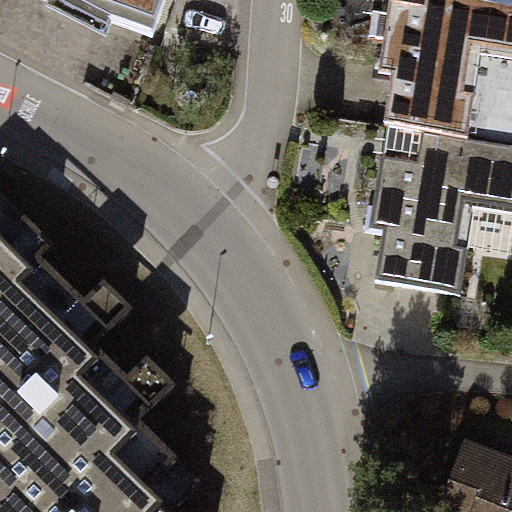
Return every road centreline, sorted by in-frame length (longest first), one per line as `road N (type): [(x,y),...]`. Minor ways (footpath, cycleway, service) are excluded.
road 1 (residential): [(216,242),(127,166),(0,100)]
road 2 (residential): [(278,0),(269,137),(216,242)]
road 3 (residential): [(302,400),(406,376),(511,382)]
road 4 (residential): [(302,400),(259,295),(216,242)]
